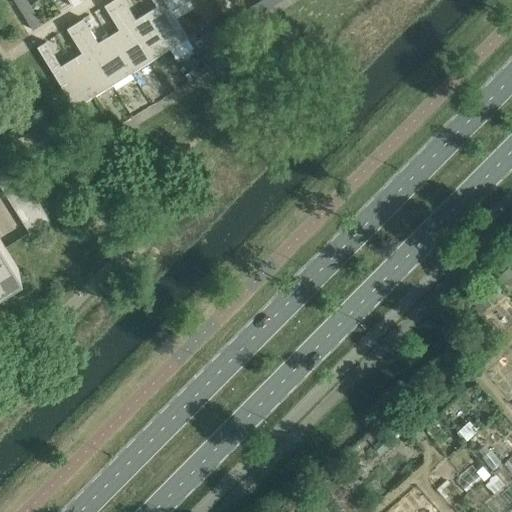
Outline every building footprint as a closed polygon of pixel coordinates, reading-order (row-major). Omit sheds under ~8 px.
[(53,0),(61,13),(71,6),(81,0),(53,0)] [(122,0),(112,0),(111,1),(149,62),(168,50),(145,14),(135,20),(122,0)] [(163,0),(151,0),(156,7),(145,14),(168,50),(170,49),(176,59),(193,48),(191,43),(170,11),(163,0)] [(163,0),(170,11),(187,0),(163,0)] [(266,9),(260,0),(248,8),(254,17),(266,9)] [(279,0),(260,0),(266,9),(280,1),(279,0)] [(131,73),(149,62),(111,1),(103,6),(119,30),(108,37),(131,73)] [(23,16),(32,30),(41,24),(32,10),(23,16)] [(239,13),(226,21),(232,30),(245,22),(239,13)] [(82,19),(74,24),(112,85),(115,90),(134,78),(131,73),(108,37),(98,43),(82,19)] [(232,30),(226,21),(213,29),(219,38),(232,30)] [(81,54),(71,60),(93,97),(112,85),(74,24),(66,29),(81,54)] [(204,35),(191,43),(193,48),(196,52),(209,44),(204,35)] [(74,108),(93,97),(71,60),(60,67),(45,42),(36,48),(74,108)] [(170,56),(163,60),(167,67),(175,63),(170,56)] [(0,168),(0,182),(18,171),(12,161),(0,168)] [(0,182),(0,187),(4,194),(24,181),(18,171),(0,182)] [(4,194),(10,203),(31,191),(24,181),(4,194)] [(10,203),(16,213),(37,200),(31,191),(10,203)] [(16,213),(22,223),(43,210),(37,200),(16,213)] [(22,223),(28,233),(49,220),(43,210),(22,223)] [(0,282),(19,270),(4,246),(0,240),(0,282)] [(511,275),(511,274),(507,269),(498,277),(503,283),(511,275)] [(491,305),(480,292),(469,302),(479,314),(491,305)] [(343,472),(352,482),(361,474),(352,464),(343,472)] [(482,466),(476,472),(484,480),(490,475),(482,466)]
